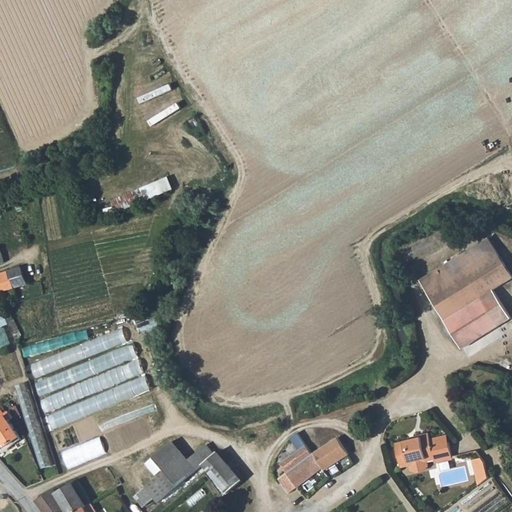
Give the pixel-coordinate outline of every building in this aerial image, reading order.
[(172,177),(114,198),(118,211),(177,190),(172,177)] [(451,235),(445,223),(393,249),(400,262),(451,235)] [(441,263),(443,266),(419,281),(438,312),(457,331),(471,338),(506,315),(489,288),(511,275),(488,239),(448,262),(446,259),(441,263)] [(23,268),(0,274),(0,292),(17,289),(30,285),(23,268)] [(12,312),(5,314),(7,322),(8,322),(14,319),(15,319),(12,312)] [(438,312),(459,346),(471,338),(457,331),(438,312)] [(14,333),(20,330),(14,319),(8,322),(14,333)] [(9,332),(0,335),(0,343),(12,339),(9,332)] [(43,394),(142,358),(137,343),(37,380),(43,394)] [(143,361),(43,396),(47,410),(148,374),(143,361)] [(56,428),(154,390),(149,376),(50,413),(56,428)] [(25,383),(13,386),(41,469),(53,465),(25,383)] [(4,407),(0,409),(0,435),(7,447),(21,437),(4,412),(6,411),(4,407)] [(440,435),(442,442),(450,440),(448,433),(440,435)] [(437,456),(452,445),(450,440),(442,442),(440,435),(431,437),(430,434),(396,442),(402,467),(411,465),(412,469),(418,470),(429,462),(429,461),(437,456)] [(103,436),(64,451),(71,468),(110,453),(103,436)] [(324,470),(326,472),(350,456),(339,439),(315,456),(319,462),(324,470)] [(174,442),(154,458),(166,473),(147,489),(160,505),(199,472),(174,442)] [(438,459),(455,454),(452,445),(437,456),(438,459)] [(284,477),(281,479),(292,491),(301,486),(324,470),(319,462),(315,456),(309,448),(280,467),(284,477)] [(474,454),(478,469),(489,466),(489,463),(487,457),(483,452),(474,454)] [(491,475),(489,466),(478,469),(481,479),(491,475)] [(292,491),(281,479),(278,480),(286,495),(292,491)] [(68,511),(80,511),(93,503),(79,481),(59,493),(57,490),(37,501),(44,511),(66,511),(68,511)]
